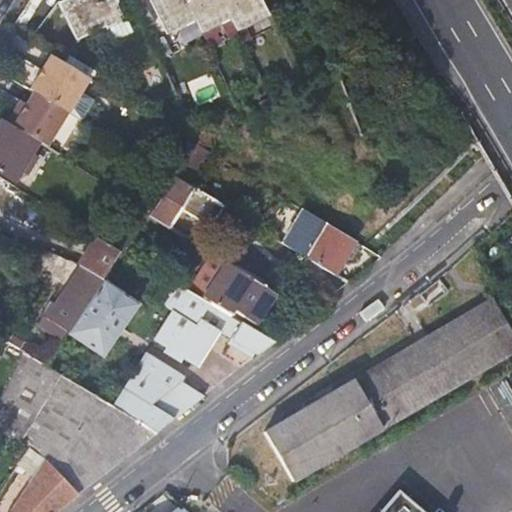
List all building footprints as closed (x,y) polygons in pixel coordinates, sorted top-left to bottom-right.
[(62,1),(59,2),(79,43),(81,41),(80,39),(106,26),(108,29),(129,18),(119,0),(66,0),(62,2),(62,1)] [(152,0),(167,33),(197,18),(204,31),(232,17),(238,30),(267,17),(267,18),(270,18),(261,0),(152,0)] [(76,72),(50,56),(31,91),(34,93),(68,113),(88,82),(100,90),(102,87),(100,86),(92,81),(90,80),(76,72)] [(80,66),(76,72),(90,80),(94,74),(80,66)] [(95,75),(92,81),(100,86),(104,81),(95,75)] [(46,147),(68,113),(34,93),(22,113),(17,111),(9,124),(39,143),(46,147)] [(33,153),(39,143),(9,124),(4,122),(0,129),(0,172),(15,182),(22,171),(29,175),(39,158),(33,153)] [(224,205),(174,177),(149,214),(170,228),(188,197),(217,214),(224,205)] [(356,242),(303,210),(283,242),(335,273),(356,242)] [(122,253),(101,240),(92,254),(88,251),(79,266),(80,267),(79,268),(102,283),(103,281),(122,253)] [(205,297),(232,316),(234,313),(254,324),(273,294),(262,288),(265,283),(227,261),(205,297)] [(102,283),(79,268),(68,284),(73,288),(50,321),(67,333),(102,283)] [(230,316),(167,279),(154,301),(171,312),(153,340),(167,349),(165,353),(181,363),(184,359),(199,368),(221,333),(231,338),(227,344),(252,359),(273,342),(230,316)] [(137,305),(103,281),(102,283),(67,333),(100,357),(137,305)] [(511,334),(489,298),(263,431),(291,479),(511,348),(511,334)] [(146,353),(113,407),(155,433),(204,396),(183,383),(186,378),(146,353)] [(55,372),(47,367),(43,372),(52,378),(55,372)] [(9,511),(54,511),(155,433),(113,407),(57,374),(17,442),(27,448),(15,467),(23,473),(36,453),(44,460),(18,499),(9,494),(3,501),(12,508),(9,511)] [(425,511),(396,487),(374,511),(425,511)]
